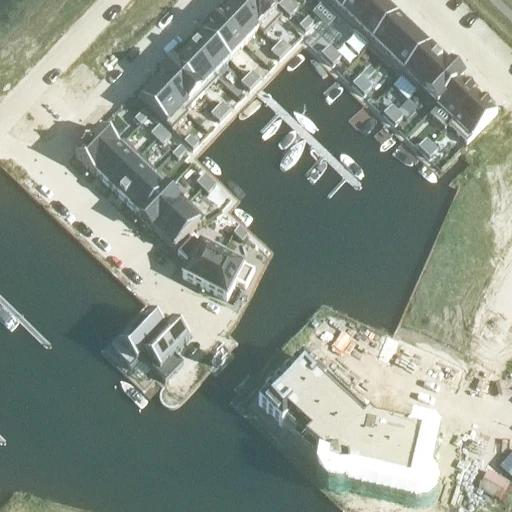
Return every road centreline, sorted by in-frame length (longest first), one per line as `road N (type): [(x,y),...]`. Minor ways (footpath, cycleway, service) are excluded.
road 1 (residential): [(209,333),(32,168)]
road 2 (residential): [(32,168),(199,0)]
road 3 (residential): [(125,0),(0,131)]
road 4 (residential): [(422,0),(511,87)]
